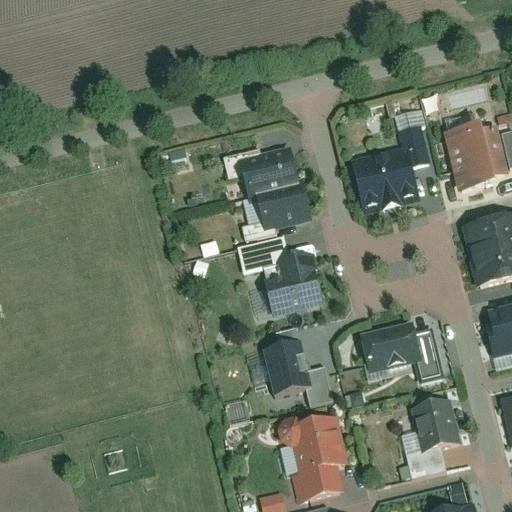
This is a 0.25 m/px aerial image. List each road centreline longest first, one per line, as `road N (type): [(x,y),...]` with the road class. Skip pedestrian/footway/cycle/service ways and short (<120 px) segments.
road 1 (residential): [(312,90),(0,160)]
road 2 (residential): [(450,287),(506,511)]
road 3 (residential): [(511,40),(312,90)]
road 4 (residential): [(312,90),(352,257)]
road 5 (residential): [(450,287),(438,237),(352,257)]
road 6 (residential): [(352,257),(365,305),(450,287)]
